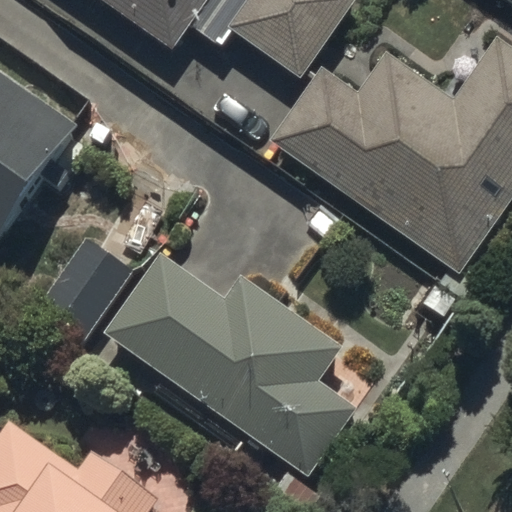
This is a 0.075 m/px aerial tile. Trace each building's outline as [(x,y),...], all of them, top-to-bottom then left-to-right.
[(236,35),(256,0),(105,0),(177,51),(193,28),(225,50),(236,35)] [(256,0),(236,35),(309,87),(369,3),(364,0),(256,0)] [(329,68),(275,143),(464,278),(511,209),(511,46),(500,38),(456,100),(393,55),(366,94),(329,68)] [(0,256),(89,130),(0,67),(0,256)] [(43,311),(91,344),(140,273),(92,240),(43,311)] [(166,255),(109,335),(314,481),(362,414),(323,386),(349,349),(248,276),(230,301),(166,255)] [(14,422),(0,443),(0,511),(154,511),(163,499),(96,452),(84,470),(14,422)]
